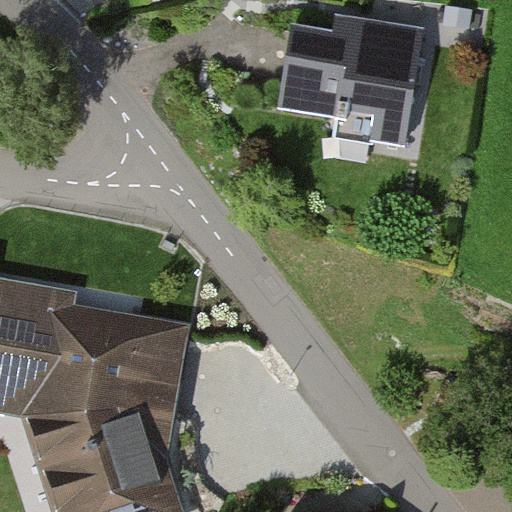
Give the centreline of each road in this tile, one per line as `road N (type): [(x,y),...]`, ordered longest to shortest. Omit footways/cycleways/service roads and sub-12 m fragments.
road 1 (residential): [(432,511),(164,161)]
road 2 (residential): [(15,0),(164,161)]
road 3 (residential): [(0,171),(92,183),(129,178),(164,161)]
